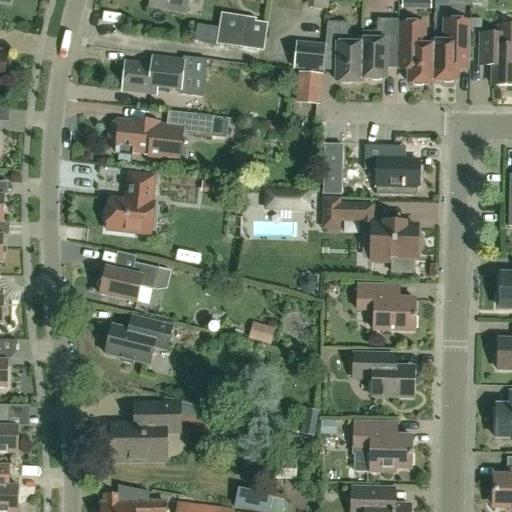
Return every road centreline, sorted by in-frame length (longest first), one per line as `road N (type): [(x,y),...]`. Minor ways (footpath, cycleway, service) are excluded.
road 1 (residential): [(72,511),(55,176),(69,36),(81,0)]
road 2 (residential): [(458,124),(450,511)]
road 3 (residential): [(327,113),(458,124)]
